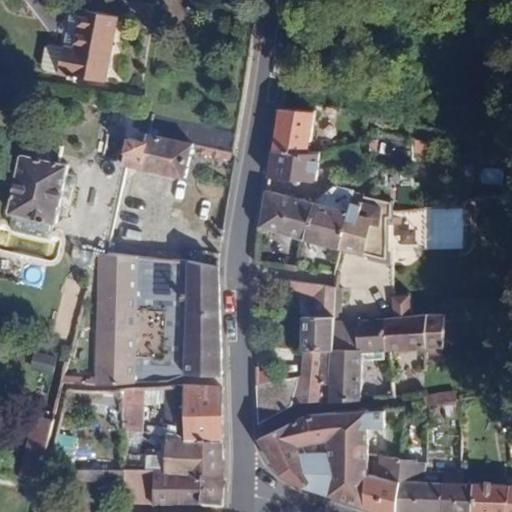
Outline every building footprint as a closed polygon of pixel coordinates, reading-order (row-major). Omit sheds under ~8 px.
[(73,49),(80,9),(69,8),(61,46),(73,49)] [(115,16),(80,9),(73,49),(61,46),(56,72),(103,81),(115,16)] [(56,72),(61,46),(48,44),(44,46),(40,65),(42,70),(56,72)] [(317,113),(281,110),(279,125),(274,153),(310,155),(310,153),(317,113)] [(234,151),(237,132),(151,113),(147,133),(177,140),(191,143),(202,145),(229,150),(234,151)] [(177,140),(147,133),(145,141),(129,138),(124,164),(126,165),(183,176),(191,143),(177,140)] [(437,159),(440,147),(426,144),(413,141),(410,155),(437,159)] [(101,159),(102,156),(41,144),(37,160),(21,156),(8,214),(56,224),(72,248),(80,248),(101,159)] [(226,159),(229,150),(202,145),(201,152),(226,159)] [(359,145),(335,149),(336,160),(361,156),(359,145)] [(274,153),(270,180),(316,182),(320,154),(310,153),(310,155),(274,153)] [(101,253),(106,254),(126,165),(124,164),(101,159),(80,248),(95,252),(101,253)] [(264,191),(260,235),(277,240),(279,234),(303,240),(318,205),(315,205),(267,192),(264,191)] [(340,211),(350,214),(355,194),(349,193),(343,196),(340,211)] [(360,216),(366,196),(355,194),(350,214),(360,216)] [(428,201),(429,224),(464,224),(464,200),(428,201)] [(318,205),(303,240),(341,249),(350,214),(340,211),(318,205)] [(372,220),(360,216),(350,214),(341,249),(364,256),(372,220)] [(80,248),(72,248),(71,252),(71,258),(73,262),(76,264),(80,266),(83,267),(86,266),(89,265),(93,261),(95,252),(80,248)] [(218,376),(219,267),(106,254),(101,253),(98,332),(101,333),(99,385),(106,384),(168,381),(182,374),(218,376)] [(307,283),(292,281),(290,296),(304,298),(307,283)] [(304,298),(337,302),(338,288),(307,283),(304,298)] [(345,305),(346,288),(338,288),(337,302),(336,304),(345,305)] [(410,303),(395,304),(396,312),(396,320),(411,318),(410,303)] [(383,321),(396,320),(396,312),(383,314),(383,321)] [(304,351),(308,350),(325,352),(332,352),(332,349),(335,318),(306,317),(304,351)] [(445,349),(447,318),(428,317),(411,318),(396,320),(383,321),(391,352),(394,351),(445,349)] [(391,352),(383,321),(369,322),(359,321),(358,349),(332,349),(332,352),(331,363),(324,363),(321,381),(324,380),(325,384),(329,383),(329,402),(361,399),(361,397),(362,353),(383,352),(391,352)] [(299,378),(294,406),(318,403),(321,381),(324,363),(325,352),(308,350),(306,366),(310,375),(299,378)] [(394,351),(391,352),(383,352),(384,398),(395,397),(394,351)] [(54,358),(33,353),(29,369),(50,374),(54,358)] [(281,381),(265,385),(259,386),(260,426),(285,414),(281,381)] [(186,386),(176,386),(175,415),(187,416),(186,386)] [(200,387),(186,386),(187,416),(220,415),(218,389),(200,387)] [(511,390),(503,392),(506,417),(511,415),(511,390)] [(386,426),(385,411),(368,413),(368,427),(386,426)] [(303,486),(366,507),(367,475),(368,473),(368,427),(368,413),(310,416),(258,439),(278,473),(303,486)] [(22,477),(38,417),(29,414),(11,476),(22,477)] [(220,415),(187,416),(187,442),(221,442),(220,415)] [(37,479),(51,421),(38,417),(22,477),(37,479)] [(187,442),(174,434),(174,454),(174,470),(152,470),(151,505),(154,505),(203,505),(203,508),(221,508),(223,474),(221,442),(187,442)] [(402,459),(396,511),(444,511),(445,483),(422,482),(425,473),(427,466),(427,445),(412,443),(408,460),(402,459)] [(366,507),(383,511),(396,511),(402,459),(387,457),(384,475),(368,473),(367,475),(366,507)] [(93,468),(63,467),(63,477),(122,479),(122,469),(93,468)] [(122,469),(122,479),(123,504),(151,505),(152,470),(122,469)] [(445,483),(444,511),(473,511),(476,485),(462,485),(462,474),(453,474),(452,483),(445,483)] [(23,498),(34,500),(36,482),(25,481),(23,498)] [(507,511),(511,486),(476,485),(473,511),(507,511)]
